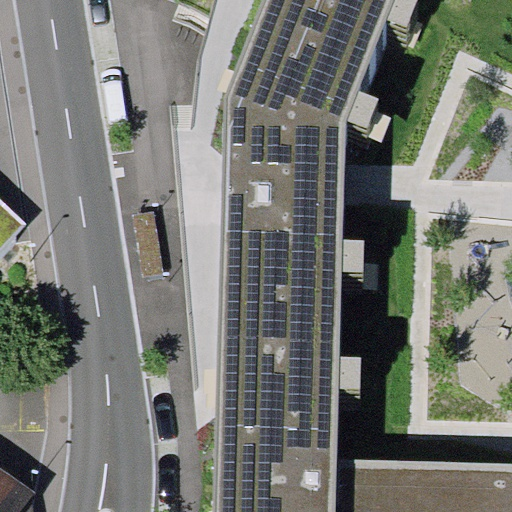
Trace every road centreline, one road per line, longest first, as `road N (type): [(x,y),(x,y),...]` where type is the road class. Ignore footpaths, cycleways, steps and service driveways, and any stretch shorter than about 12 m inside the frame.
road 1 (tertiary): [(97,511),(111,389),(49,0)]
road 2 (unknown): [(275,346),(511,407)]
road 3 (unknown): [(434,0),(419,218)]
road 4 (unknown): [(76,166),(281,197)]
road 5 (unknown): [(281,197),(262,0)]
road 6 (unknown): [(275,346),(278,457),(307,497),(336,511)]
road 7 (unknown): [(275,346),(281,197)]
road 8 (unknown): [(281,197),(419,218)]
